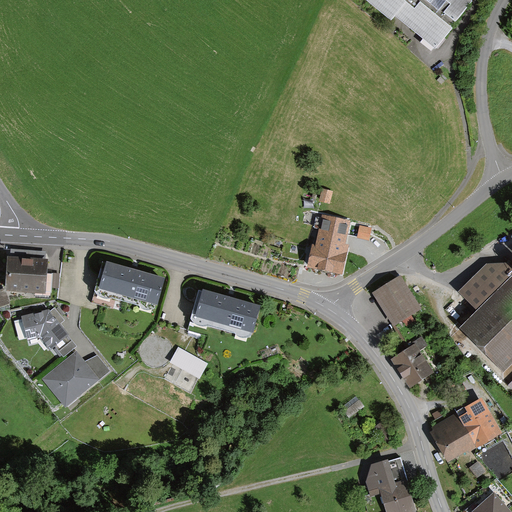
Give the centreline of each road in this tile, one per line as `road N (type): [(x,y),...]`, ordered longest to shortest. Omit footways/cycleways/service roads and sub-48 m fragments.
road 1 (tertiary): [(81,239),(283,289),(327,308)]
road 2 (tertiary): [(327,308),(363,337),(401,392),(443,511)]
road 3 (residential): [(327,308),(503,179)]
road 4 (track): [(156,511),(363,460)]
road 5 (residential): [(503,179),(481,115),(481,83),(487,35),(505,0)]
road 6 (residential): [(81,239),(73,326),(105,375)]
